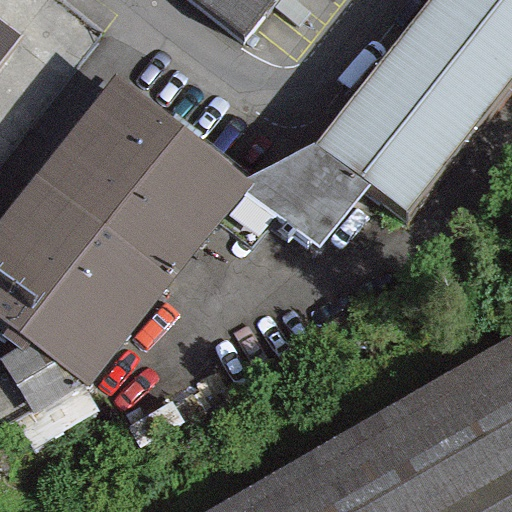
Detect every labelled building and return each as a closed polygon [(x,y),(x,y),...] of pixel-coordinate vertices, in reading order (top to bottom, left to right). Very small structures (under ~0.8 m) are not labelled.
[(290,0),(201,0),(258,43),(290,0)] [(511,75),(511,0),(445,0),(322,153),(399,215),(511,75)] [(0,84),(21,59),(0,41),(0,84)] [(239,190),(106,92),(0,234),(0,318),(93,387),(239,190)] [(511,511),(511,350),(219,511),(511,511)] [(0,385),(0,446),(28,434),(5,383),(0,385)]
